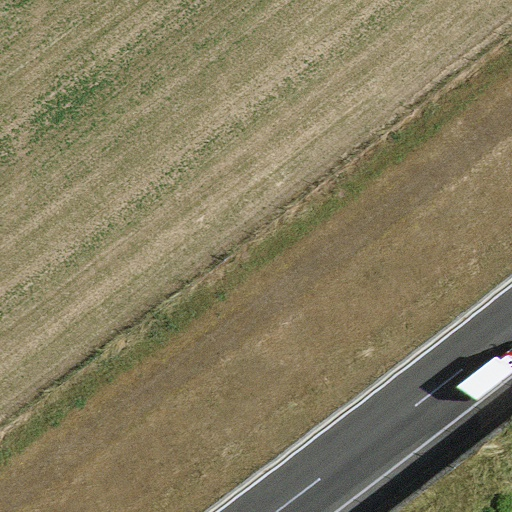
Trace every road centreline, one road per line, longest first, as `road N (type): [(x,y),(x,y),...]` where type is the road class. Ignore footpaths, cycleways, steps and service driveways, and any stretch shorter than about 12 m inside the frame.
road 1 (motorway): [(511,203),(110,511)]
road 2 (motorway): [(279,511),(511,332)]
